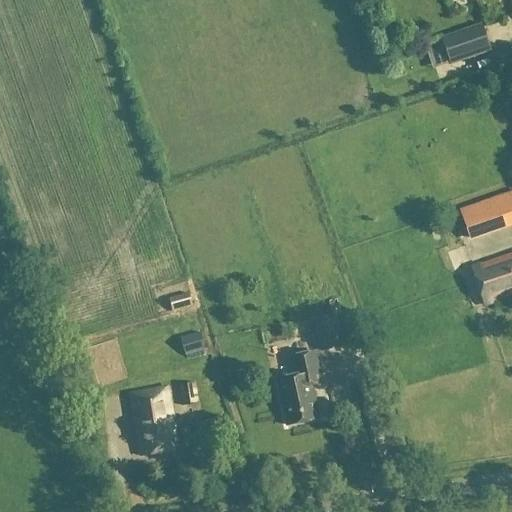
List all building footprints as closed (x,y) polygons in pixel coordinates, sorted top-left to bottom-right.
[(440,40),(449,66),(489,53),(480,26),(440,40)] [(511,196),(459,217),(469,243),(511,226),(511,196)] [(511,255),(469,272),(482,308),(511,297),(511,255)] [(335,318),(311,323),(318,355),(342,350),(335,318)] [(197,337),(179,341),(183,357),(201,352),(197,337)] [(324,359),(333,391),(360,384),(351,351),(324,359)] [(290,378),(273,382),(283,430),(318,422),(311,388),(322,386),(316,354),(286,360),(290,378)] [(192,386),(176,389),(180,409),(196,406),(192,386)] [(165,391),(128,397),(138,459),(175,452),(165,391)] [(187,434),(177,435),(178,448),(189,447),(187,434)]
